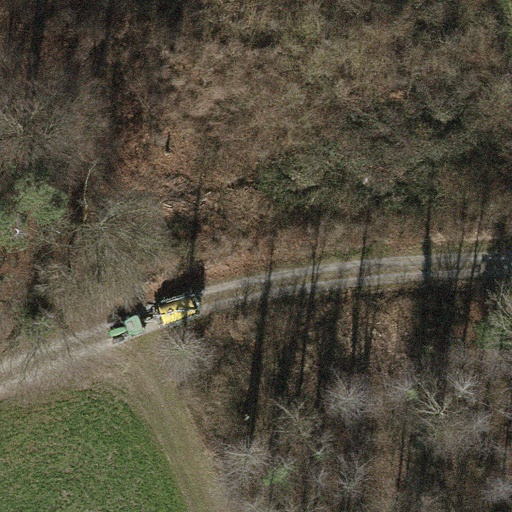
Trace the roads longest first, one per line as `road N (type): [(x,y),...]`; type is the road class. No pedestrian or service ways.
road 1 (track): [(0,378),(148,313),(385,232),(511,244)]
road 2 (track): [(216,511),(148,313)]
